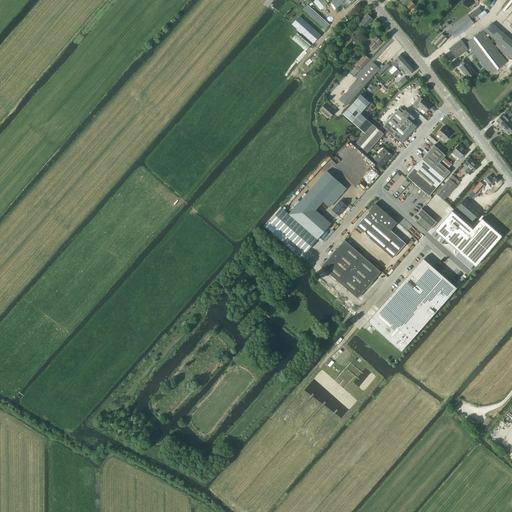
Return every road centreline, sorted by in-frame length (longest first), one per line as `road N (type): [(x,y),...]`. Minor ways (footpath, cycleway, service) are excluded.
road 1 (unclassified): [(471,275),(374,188)]
road 2 (tertiary): [(452,101),(373,0)]
